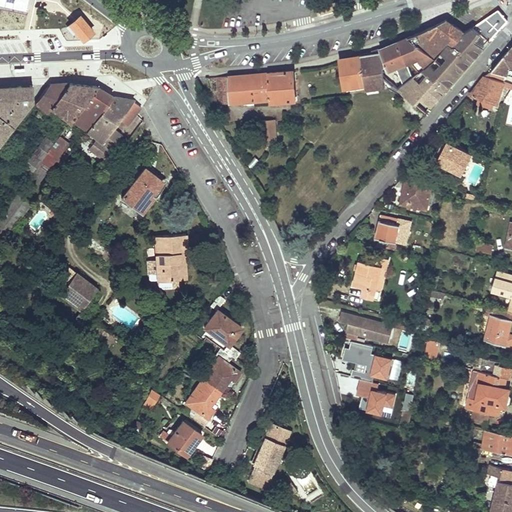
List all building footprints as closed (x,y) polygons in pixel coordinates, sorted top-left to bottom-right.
[(479,30),(481,32),(489,39),(503,24),(507,19),(498,9),(487,16),(474,26),(479,30)] [(73,34),(75,32),(76,31),(83,39),(93,32),(79,16),(67,26),(73,34)] [(455,45),(464,32),(447,19),(409,37),(435,59),(446,41),(455,45)] [(464,32),(472,38),(479,30),(474,26),(473,26),(464,32)] [(435,59),(422,70),(445,88),(446,87),(463,68),(481,47),(483,46),(472,38),(464,32),(455,45),(446,41),(435,59)] [(418,72),(422,70),(435,59),(409,37),(403,39),(387,46),(379,49),(389,70),(408,62),(417,71),(418,72)] [(511,45),(493,69),(492,69),(505,74),(506,75),(509,65),(511,66),(511,45)] [(381,59),(379,49),(368,53),(360,55),(365,85),(365,89),(393,84),(390,83),(384,77),(383,68),(381,59)] [(345,60),(339,62),(343,89),(365,85),(360,55),(349,59),(345,60)] [(505,74),(492,69),(485,75),(503,82),(505,74)] [(229,103),(269,99),(270,103),(295,101),(293,70),(227,76),(229,103)] [(511,84),(503,82),(485,75),(484,75),(476,87),(470,95),(478,97),(494,103),(497,104),(502,85),(511,88),(511,87),(511,84)] [(229,103),(227,76),(216,76),(219,98),(222,103),(229,103)] [(399,76),(390,83),(393,84),(393,85),(397,88),(405,82),(399,76)] [(68,83),(48,84),(35,102),(40,106),(34,115),(42,120),(52,107),(70,121),(97,86),(68,83)] [(0,139),(33,97),(33,85),(0,86),(0,139)] [(104,90),(97,86),(70,121),(72,123),(74,121),(86,130),(112,96),(104,90)] [(109,132),(120,119),(127,124),(140,107),(133,102),(132,99),(122,98),(112,96),(86,130),(101,142),(109,132)] [(494,103),(478,97),(476,103),(493,108),(494,103)] [(259,140),(276,139),(275,120),(258,121),(259,140)] [(58,156),(63,149),(68,143),(59,135),(53,143),(49,149),(58,156)] [(40,160),(49,149),(53,143),(45,137),(22,168),(30,174),(40,160)] [(443,164),(453,169),(462,174),(472,153),(447,141),(440,155),(446,158),(443,164)] [(117,154),(109,148),(101,158),(109,164),(117,154)] [(58,156),(49,149),(40,160),(50,167),(58,156)] [(443,164),(446,158),(440,155),(437,161),(443,164)] [(30,174),(28,176),(37,183),(50,167),(40,160),(30,174)] [(0,174),(4,177),(7,172),(11,167),(5,163),(0,169),(0,174)] [(154,196),(151,193),(161,180),(145,167),(121,197),(140,212),(154,196)] [(30,174),(22,168),(16,176),(24,182),(28,177),(28,176),(30,174)] [(503,197),(506,189),(510,182),(501,178),(494,192),(503,197)] [(405,179),(402,191),(400,204),(426,209),(431,185),(405,179)] [(0,246),(31,204),(16,192),(0,213),(0,246)] [(397,223),(398,221),(398,218),(384,215),(382,224),(379,224),(376,237),(396,242),(400,224),(397,223)] [(180,279),(178,252),(184,251),(186,251),(185,234),(154,235),(156,259),(147,260),(148,274),(157,273),(157,280),(170,280),(180,279)] [(99,255),(105,248),(90,238),(85,245),(99,255)] [(476,250),(484,251),(491,253),(493,244),(479,241),(476,250)] [(361,294),(370,296),(378,299),(380,291),(376,289),(381,267),(386,268),(389,259),(367,253),(365,261),(359,260),(352,284),(363,287),(361,294)] [(60,293),(72,303),(81,309),(97,288),(68,267),(58,280),(65,286),(60,293)] [(380,291),(386,268),(381,267),(376,289),(380,291)] [(511,274),(497,270),(491,290),(511,295),(511,304),(510,310),(511,310),(511,274)] [(435,289),(436,282),(437,275),(428,273),(425,287),(435,289)] [(443,293),(434,290),(425,288),(423,296),(441,300),(443,293)] [(223,349),(232,356),(234,357),(239,352),(229,344),(241,326),(217,308),(224,298),(218,294),(210,304),(215,309),(203,326),(227,344),(223,349)] [(64,313),(87,330),(95,320),(81,309),(72,303),(64,313)] [(485,313),(491,315),(493,306),(487,304),(485,313)] [(511,310),(510,310),(493,306),(491,315),(484,339),(502,344),(501,347),(511,350),(511,333),(508,333),(511,320),(511,310)] [(392,324),(342,311),(339,319),(348,322),(346,330),(387,341),(392,325),(392,324)] [(392,325),(402,328),(403,321),(403,320),(394,317),(392,324),(392,325)] [(428,325),(427,325),(429,318),(422,317),(422,319),(417,318),(416,323),(414,328),(427,330),(428,325)] [(115,335),(95,320),(87,330),(107,345),(115,335)] [(412,330),(413,327),(414,324),(403,321),(402,328),(412,330)] [(429,337),(423,352),(435,357),(441,341),(429,337)] [(389,377),(393,353),(372,349),(374,343),(352,339),(343,356),(343,357),(357,360),(350,373),(359,377),(356,391),(370,394),(367,408),(383,411),(385,405),(394,407),(396,393),(387,388),(391,389),(355,370),(389,377)] [(202,379),(220,392),(229,379),(233,381),(239,372),(227,362),(232,356),(223,349),(220,347),(215,354),(218,357),(202,379)] [(500,361),(483,357),(480,370),(506,376),(509,377),(511,367),(499,364),(500,361)] [(480,370),(474,369),(468,396),(478,398),(481,383),(478,382),(480,370)] [(503,386),(506,376),(480,370),(478,382),(481,383),(478,398),(468,396),(468,397),(463,396),(461,400),(460,400),(459,405),(474,408),(472,418),(487,421),(489,412),(494,413),(499,414),(501,404),(506,405),(506,403),(508,401),(510,397),(508,395),(509,388),(503,386)] [(209,405),(220,392),(202,379),(185,402),(196,410),(191,417),(203,426),(209,419),(207,417),(214,408),(209,405)] [(158,395),(150,388),(145,398),(152,403),(158,395)] [(410,407),(413,393),(406,391),(403,406),(410,407)] [(406,428),(411,409),(403,407),(399,426),(406,428)] [(183,419),(167,441),(185,455),(201,434),(183,419)] [(248,481),(264,488),(282,445),(272,441),(278,427),(269,423),(252,464),(254,466),(248,481)] [(288,431),(278,427),(272,441),(282,445),(288,431)] [(482,447),(483,448),(511,453),(511,434),(486,428),(482,447)] [(480,456),(483,448),(482,447),(474,445),(470,458),(484,463),(485,458),(483,457),(480,456)] [(511,470),(490,463),(487,473),(492,475),(490,477),(488,483),(498,486),(491,511),(511,511),(511,470)] [(295,491),(286,479),(279,483),(288,496),(295,491)] [(243,493),(245,486),(233,482),(230,488),(243,493)]
